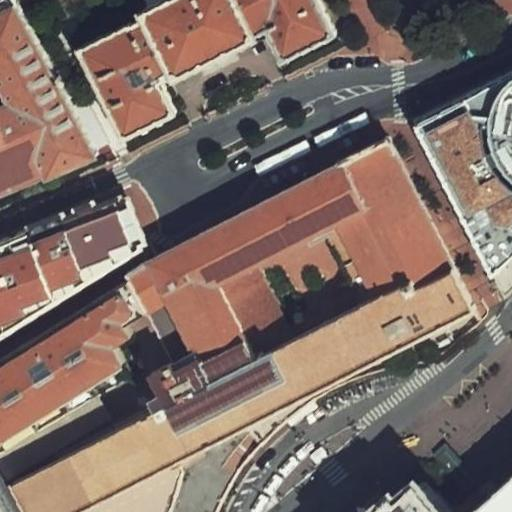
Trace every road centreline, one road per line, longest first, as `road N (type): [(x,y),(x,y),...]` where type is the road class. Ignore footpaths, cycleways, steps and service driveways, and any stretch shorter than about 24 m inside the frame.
road 1 (residential): [(287,511),(511,318)]
road 2 (residential): [(188,143),(175,159),(174,178),(191,189),(209,185),(369,105),(386,88)]
road 3 (residential): [(386,88),(364,78),(331,81),(188,143)]
road 4 (residential): [(188,143),(0,227)]
road 5 (residential): [(511,42),(386,88)]
